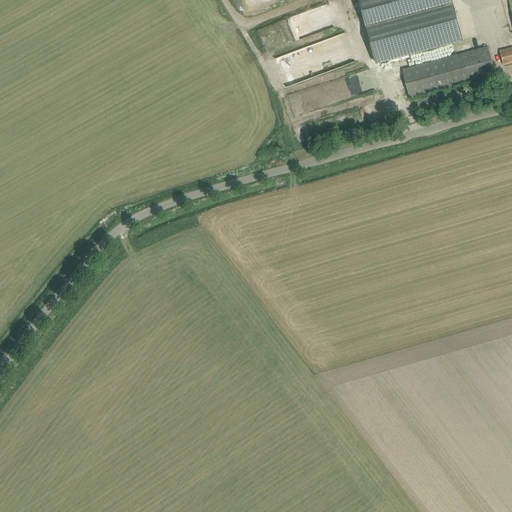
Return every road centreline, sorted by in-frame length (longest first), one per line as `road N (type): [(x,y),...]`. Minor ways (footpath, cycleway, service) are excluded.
road 1 (unclassified): [(0,375),(132,222),(511,109)]
road 2 (track): [(304,166),(279,86),(226,0)]
